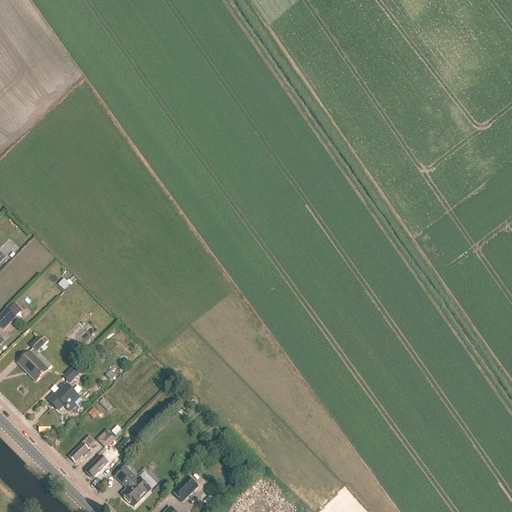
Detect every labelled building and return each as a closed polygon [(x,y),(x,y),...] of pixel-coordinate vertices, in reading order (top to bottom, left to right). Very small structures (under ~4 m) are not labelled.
[(64,292),(70,286),(64,280),(58,286),(64,292)] [(0,318),(0,325),(4,330),(16,319),(7,311),(0,318)] [(37,354),(38,353),(45,346),(37,339),(30,347),(33,351),(37,354)] [(37,354),(33,351),(18,366),(36,384),(48,372),(52,368),(38,353),(37,354)] [(70,385),(80,376),(72,369),(63,378),(70,385)] [(79,400),(65,385),(48,401),(59,413),(64,408),(70,413),(77,406),(75,405),(79,400)] [(88,414),(93,419),(99,414),(94,409),(88,414)] [(104,449),(115,439),(107,432),(97,442),(104,449)] [(95,444),(90,438),(69,458),(76,464),(83,457),(84,458),(90,453),(88,451),(95,444)] [(117,450),(125,457),(135,447),(127,440),(117,450)] [(197,455),(204,453),(202,445),(195,447),(197,455)] [(93,481),(108,466),(106,464),(110,460),(108,459),(114,453),(110,448),(103,454),(104,455),(86,472),(87,473),(86,474),(93,481)] [(134,508),(152,491),(139,479),(137,480),(125,468),(115,478),(127,490),(122,495),(125,499),(125,501),(129,505),(131,505),(134,508)] [(188,478),(172,494),(182,504),(198,488),(188,478)] [(210,509),(217,502),(211,496),(204,503),(210,509)]
